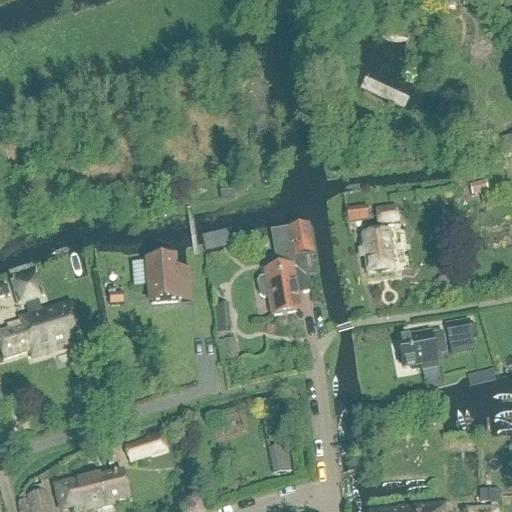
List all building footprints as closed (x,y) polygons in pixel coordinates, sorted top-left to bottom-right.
[(462,11),(483,9),(482,0),(463,0),(462,0),(462,11)] [(461,156),(462,163),(471,162),(470,155),(461,156)] [(398,229),(396,209),(374,212),(376,232),(398,229)] [(347,226),(367,224),(366,211),(344,213),(347,226)] [(279,272),(299,269),(298,261),(314,258),(309,229),(299,231),(273,236),(279,272)] [(393,275),(388,235),(361,239),(366,279),(393,275)] [(146,266),(150,308),(192,304),(189,271),(175,272),(174,264),(146,266)] [(263,302),(267,302),(270,320),(300,314),(294,283),(291,284),(290,274),(282,275),(282,272),(277,273),(262,276),(263,281),(259,282),(256,286),(258,299),(263,302)] [(22,330),(0,336),(0,356),(2,364),(30,355),(32,362),(81,347),(69,308),(39,318),(35,305),(42,302),(35,279),(12,286),(19,310),(26,308),(30,320),(20,323),(22,330)] [(230,333),(228,307),(213,309),(216,335),(230,333)] [(471,340),(468,324),(445,329),(447,344),(471,340)] [(402,372),(419,368),(421,377),(438,373),(437,365),(435,365),(434,356),(445,354),(441,336),(397,345),(402,372)] [(124,451),(129,468),(150,461),(145,444),(124,451)] [(98,479),(54,490),(59,511),(70,509),(70,511),(100,511),(112,509),(111,506),(127,502),(121,477),(98,483),(98,479)] [(28,503),(30,511),(46,511),(44,499),(28,503)]
